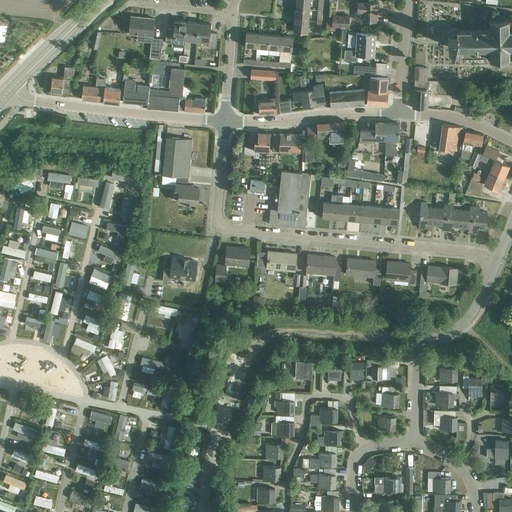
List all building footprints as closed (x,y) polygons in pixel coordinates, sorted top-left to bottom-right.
[(311,0),(297,0),(297,7),(310,8),(311,0)] [(359,1),(358,11),(357,11),(356,19),(376,21),(378,2),(359,1)] [(310,8),(297,7),(295,19),(309,20),(310,8)] [(328,15),(328,23),(333,23),(333,25),(348,26),(349,15),(335,14),(336,9),(329,9),(328,15)] [(497,62),(504,62),(504,59),(509,59),(509,60),(510,60),(510,59),(511,59),(511,14),(509,15),(509,16),(496,17),(496,19),(492,20),(492,18),(491,18),(491,20),(489,20),(489,21),(491,21),(491,30),(482,30),(482,29),(481,29),(481,30),(473,30),(473,29),(472,29),(472,30),(464,30),(464,29),(463,29),(463,31),(459,31),(459,30),(458,29),(458,30),(457,29),(457,28),(456,28),(452,28),(451,28),(452,29),(450,31),(449,31),(448,31),(449,32),(449,35),(448,35),(448,37),(449,37),(449,41),(449,44),(448,44),(448,46),(451,46),(451,45),(454,45),(454,48),(456,49),(457,49),(457,50),(458,50),(458,51),(459,51),(459,50),(464,50),(464,51),(465,51),(465,50),(472,50),(472,51),(474,51),(474,50),(482,49),(482,50),(483,50),(483,49),(491,49),(492,58),(490,58),(490,60),(492,60),(492,61),(493,61),(493,60),(497,60),(497,62)] [(129,34),(153,36),(155,18),(131,16),(129,34)] [(309,20),(295,19),(294,31),(308,32),(309,20)] [(167,28),(165,42),(173,43),(172,46),(184,47),(185,39),(187,21),(175,20),(174,29),(167,28)] [(187,21),(185,39),(197,41),(199,23),(187,21)] [(199,23),(197,41),(209,42),(208,47),(216,47),(218,33),(210,32),(211,24),(199,23)] [(332,33),(332,25),(322,25),(322,33),(332,33)] [(101,31),(94,30),(91,48),(98,49),(101,31)] [(257,46),(259,32),(247,31),(245,45),(257,46)] [(257,46),(257,53),(268,54),(269,48),(270,34),(259,32),(257,46)] [(344,50),(344,59),(357,60),(357,55),(375,56),(376,33),(357,32),(356,50),(344,50)] [(282,35),(270,34),(269,48),(280,49),(282,35)] [(294,36),(282,35),(280,49),(293,50),(294,36)] [(162,39),(152,38),(150,57),(160,58),(162,39)] [(154,86),(166,87),(166,80),(161,80),(161,75),(163,75),(164,61),(155,61),(154,86)] [(355,65),(354,73),(364,74),(376,75),(376,66),(355,65)] [(415,79),(416,79),(428,80),(428,67),(416,66),(415,79)] [(52,77),(50,92),(62,93),(62,92),(69,93),(70,79),(73,79),(74,68),(65,67),(63,78),(52,77)] [(147,77),(154,76),(153,67),(146,68),(147,77)] [(121,89),(120,99),(122,99),(122,100),(140,102),(140,106),(178,110),(179,98),(182,98),(183,86),(185,70),(185,69),(172,68),(170,91),(150,89),(150,86),(137,85),(135,85),(135,80),(127,79),(128,73),(123,72),(121,89)] [(252,69),(251,78),(276,80),(276,71),(252,69)] [(388,77),(378,76),(364,75),(363,88),(370,88),(370,90),(368,91),(367,104),(386,106),(388,77)] [(120,103),(120,99),(121,89),(105,87),(106,79),(96,77),(96,86),(83,85),(81,99),(120,103)] [(428,80),(416,79),(415,88),(414,88),(413,107),(428,108),(429,80),(427,80),(428,80)] [(315,89),(302,91),(294,92),(295,99),(303,98),(304,104),(317,102),(317,99),(325,97),(323,84),(314,85),(315,89)] [(179,98),(178,110),(204,112),(205,98),(195,97),(194,98),(192,100),(186,99),(186,97),(185,97),(185,94),(188,94),(189,86),(183,86),(182,98),(179,98)] [(364,89),(330,92),(331,108),(365,105),(364,89)] [(259,101),(255,101),(256,108),(259,108),(259,111),(260,114),(277,113),(276,98),(259,99),(259,101)] [(277,100),(277,111),(289,111),(289,100),(277,100)] [(52,118),(51,121),(57,122),(61,123),(62,118),(62,116),(62,115),(58,114),(52,113),(52,118)] [(318,127),(308,127),(308,134),(308,138),(330,137),(330,140),(331,140),(331,144),(333,146),(336,146),(338,144),(337,140),(344,140),(344,136),(350,136),(350,131),(344,132),(344,121),(318,123),(318,127)] [(386,139),(386,123),(376,122),(376,130),(360,129),(360,140),(376,141),(376,139),(386,139)] [(386,123),(386,139),(385,153),(387,153),(388,155),(390,153),(391,155),(393,154),(396,151),(395,150),(396,142),(393,142),(393,139),(399,140),(400,123),(386,123)] [(461,136),(462,130),(462,127),(443,124),(440,148),(451,150),(451,149),(457,150),(459,135),(461,136)] [(462,130),(461,136),(463,136),(461,144),(463,144),(463,147),(462,157),(470,159),(473,144),(474,144),(475,143),(482,144),(484,134),(484,133),(483,134),(462,130)] [(258,133),(250,133),(249,147),(255,147),(254,150),(260,150),(259,165),(268,166),(270,133),(258,132),(258,133)] [(274,133),(273,150),(300,152),(301,134),(274,133)] [(163,175),(162,184),(176,185),(175,192),(180,192),(179,202),(198,203),(200,188),(193,188),(194,185),(188,184),(192,139),(184,138),(170,137),(167,137),(163,175)] [(302,141),(303,152),(303,161),(315,160),(314,145),(308,145),(308,141),(302,141)] [(490,172),(503,178),(509,165),(495,160),(499,151),(487,145),(483,154),(482,154),(480,159),(493,165),(490,172)] [(437,149),(429,148),(428,159),(436,160),(437,149)] [(475,151),(470,164),(476,166),(481,154),(475,151)] [(348,172),(347,176),(361,178),(362,174),(362,171),(362,170),(354,169),(355,161),(350,160),(349,163),(348,172)] [(305,227),(310,173),(282,170),(278,209),(271,208),(270,224),(305,227)] [(400,170),(398,182),(406,183),(408,171),(404,170),(400,170)] [(46,186),(62,188),(63,183),(70,183),(71,176),(44,172),(43,180),(47,180),(46,186)] [(503,178),(490,172),(484,184),(498,190),(503,178)] [(479,181),(481,176),(474,173),(472,178),(479,181)] [(94,184),(95,176),(74,175),(73,183),(94,184)] [(339,183),(339,184),(351,186),(351,185),(352,180),(345,179),(339,178),(339,183)] [(265,181),(251,179),(249,190),(264,192),(265,181)] [(432,202),(441,202),(441,193),(432,193),(432,202)] [(335,217),(337,202),(337,194),(332,194),(331,202),(324,201),(322,216),(335,217)] [(337,202),(335,217),(348,219),(349,203),(342,203),(343,195),(337,194),(337,202)] [(427,203),(423,202),(421,228),(422,228),(423,224),(434,225),(436,207),(427,207),(427,203)] [(362,205),(349,203),(348,219),(360,220),(362,205)] [(12,214),(20,215),(21,205),(14,204),(12,214)] [(444,208),(436,207),(434,225),(445,225),(445,230),(447,230),(449,204),(444,204),(444,208)] [(454,205),(449,204),(447,230),(449,230),(449,226),(460,227),(462,210),(454,209),(454,205)] [(374,206),(362,205),(360,220),(373,221),(374,206)] [(126,218),(127,207),(112,206),(111,217),(126,218)] [(387,207),(374,206),(373,221),(385,222),(387,207)] [(462,210),(460,227),(471,228),(471,232),(473,232),(475,207),(470,206),(469,210),(462,210)] [(71,207),(70,214),(77,216),(79,209),(71,207)] [(387,207),(385,222),(399,223),(400,208),(387,207)] [(475,207),(473,232),(474,232),(475,228),(487,229),(488,212),(480,211),(480,207),(475,207)] [(65,234),(81,236),(83,223),(68,221),(65,234)] [(39,238),(51,238),(51,228),(40,227),(39,238)] [(101,239),(111,240),(112,229),(102,228),(101,239)] [(118,241),(114,246),(118,249),(122,244),(118,241)] [(0,244),(0,252),(13,254),(14,246),(0,244)] [(108,254),(110,248),(98,244),(95,250),(108,254)] [(54,257),(56,250),(36,246),(34,253),(54,257)] [(251,249),(227,246),(226,263),(249,265),(251,249)] [(257,264),(257,266),(267,267),(267,268),(288,270),(295,270),(296,253),(288,252),(269,250),(269,253),(263,252),(259,252),(257,264)] [(342,263),(336,262),(336,257),(308,254),(307,272),(334,275),(333,289),(339,289),(342,263)] [(0,267),(0,273),(14,276),(16,266),(10,265),(9,271),(6,271),(8,257),(2,256),(0,267)] [(171,276),(195,279),(196,273),(197,274),(198,268),(196,267),(197,261),(189,260),(189,259),(186,259),(186,260),(172,258),(171,270),(165,269),(163,281),(170,282),(171,276)] [(376,260),(348,258),(347,274),(374,277),(373,284),(380,285),(382,268),(375,268),(376,260)] [(411,264),(388,261),(386,278),(409,280),(409,285),(416,285),(417,270),(411,270),(411,264)] [(57,263),(52,283),(61,285),(66,265),(57,263)] [(225,280),(226,266),(217,265),(216,280),(225,280)] [(428,266),(428,271),(421,271),(420,291),(426,291),(427,281),(440,282),(440,283),(456,284),(458,268),(441,266),(441,267),(428,266)] [(44,278),(46,273),(32,269),(30,275),(44,278)] [(98,270),(95,279),(103,282),(107,274),(98,270)] [(300,286),(301,274),(294,274),(294,277),(286,276),(286,284),(300,286)] [(0,289),(0,304),(11,307),(14,293),(0,289)] [(47,311),(55,313),(60,291),(52,289),(47,311)] [(95,301),(97,295),(87,291),(85,296),(95,301)] [(174,309),(152,303),(150,310),(173,316),(174,309)] [(21,313),(19,320),(36,325),(38,318),(21,313)] [(80,322),(97,326),(99,319),(81,314),(80,322)] [(52,322),(52,318),(43,316),(40,340),(47,341),(48,334),(56,335),(58,322),(52,322)] [(185,347),(191,323),(181,321),(176,345),(185,347)] [(90,333),(93,327),(85,324),(83,329),(90,333)] [(118,327),(108,326),(105,346),(116,348),(118,327)] [(91,349),(93,343),(73,337),(71,343),(91,349)] [(99,348),(95,352),(99,356),(103,352),(99,348)] [(297,362),(297,379),(312,379),(312,370),(312,366),(320,367),(320,358),(319,358),(319,355),(313,355),(313,358),(312,363),(297,362)] [(323,363),(329,363),(328,379),(341,380),(342,363),(329,362),(329,359),(323,359),(323,363)] [(345,359),(345,365),(351,365),(350,379),(363,379),(364,362),(351,362),(351,359),(345,359)] [(372,367),(373,367),(373,378),(390,379),(390,366),(382,366),(382,361),(367,360),(367,366),(368,366),(368,367),(372,367)] [(456,368),(440,367),(440,380),(457,381),(458,368),(456,368)] [(108,370),(102,374),(105,380),(112,378),(108,370)] [(482,376),(482,379),(469,378),(469,395),(482,395),(482,384),(486,384),(486,382),(486,376),(482,376)] [(105,382),(102,397),(112,399),(115,385),(105,382)] [(130,382),(128,389),(153,394),(154,387),(130,382)] [(157,409),(170,411),(174,387),(161,385),(157,409)] [(504,385),(491,385),(491,402),(503,402),(503,400),(505,400),(507,398),(508,396),(507,393),(505,391),(503,391),(504,385)] [(278,407),(278,413),(295,414),(295,401),(282,400),(282,392),(276,392),(276,398),(278,398),(278,401),(275,401),(275,407),(278,407)] [(436,403),(436,405),(453,406),(453,399),(453,393),(439,392),(437,392),(436,403)] [(399,394),(381,393),(376,393),(375,403),(381,404),(381,405),(398,406),(399,394)] [(327,400),(327,409),(321,408),(320,415),(311,415),(311,423),(321,424),(321,421),(337,422),(337,409),(337,401),(327,400)] [(20,409),(31,414),(33,408),(22,403),(20,409)] [(51,425),(55,406),(46,404),(43,423),(51,425)] [(441,414),(435,413),(434,425),(440,425),(440,429),(457,430),(457,438),(465,439),(465,422),(461,422),(457,422),(457,417),(441,417),(441,414)] [(86,414),(83,424),(98,428),(100,417),(86,414)] [(122,433),(123,415),(116,415),(114,433),(122,433)] [(395,417),(379,416),(378,429),(395,430),(395,417)] [(511,418),(503,418),(502,431),(511,431),(511,418)] [(13,420),(10,428),(17,431),(17,430),(32,436),(35,429),(13,420)] [(294,435),(295,422),(274,421),(273,423),(272,435),(294,435)] [(325,444),(342,445),(342,432),(326,431),(325,437),(318,437),(318,446),(325,446),(325,444)] [(200,443),(200,433),(189,434),(190,443),(200,443)] [(52,450),(53,437),(42,436),(41,448),(52,450)] [(82,437),(79,444),(95,449),(98,442),(82,437)] [(486,456),(486,457),(495,457),(505,458),(508,458),(508,456),(508,441),(496,441),(495,449),(487,449),(486,456)] [(267,444),(267,457),(284,457),(284,444),(267,444)] [(8,455),(25,463),(28,456),(11,449),(8,455)] [(164,461),(165,454),(146,451),(145,458),(164,461)] [(320,465),(337,466),(337,453),(336,453),(325,453),(320,453),(320,459),(311,459),(311,468),(320,468),(320,465)] [(370,469),(376,461),(370,457),(364,465),(370,469)] [(75,461),(72,471),(95,477),(98,467),(75,461)] [(15,464),(13,470),(19,472),(22,466),(15,464)] [(281,467),(264,467),(264,480),(281,480),(281,467)] [(294,468),(294,476),(304,476),(305,468),(294,468)] [(33,469),(32,477),(55,480),(57,472),(33,469)] [(187,482),(188,471),(180,471),(179,481),(187,482)] [(450,478),(441,478),(441,472),(428,471),(428,490),(433,490),(450,491),(450,478)] [(4,472),(0,479),(11,484),(9,490),(17,493),(22,480),(4,472)] [(319,488),(335,488),(336,476),(324,475),(319,475),(319,484),(319,488)] [(377,477),(377,483),(374,483),(374,492),(383,493),(383,490),(400,491),(400,478),(383,477),(377,477)] [(87,479),(85,485),(93,487),(95,481),(87,479)] [(156,488),(157,481),(142,479),(141,486),(156,488)] [(120,493),(121,486),(102,483),(101,490),(120,493)] [(258,501),(275,501),(275,488),(258,488),(258,501)] [(487,493),(483,493),(485,507),(487,507),(494,507),(494,502),(500,508),(499,511),(511,511),(511,498),(504,499),(504,492),(494,493),(487,493)] [(460,511),(461,500),(456,500),(457,495),(457,494),(434,494),(435,494),(435,508),(443,508),(443,511),(460,511)] [(66,501),(82,508),(85,502),(69,495),(66,501)] [(49,508),(51,501),(32,496),(31,503),(49,508)] [(183,496),(182,508),(190,509),(191,496),(183,496)] [(339,510),(340,497),(316,496),(316,509),(339,510)] [(0,499),(0,507),(9,511),(12,504),(0,499)] [(393,511),(394,500),(377,499),(377,511),(393,511)] [(132,500),(131,507),(137,509),(136,511),(147,511),(149,504),(132,500)] [(95,503),(93,511),(107,511),(106,511),(107,506),(95,503)] [(411,511),(412,503),(406,503),(406,507),(402,507),(401,511),(411,511)]
